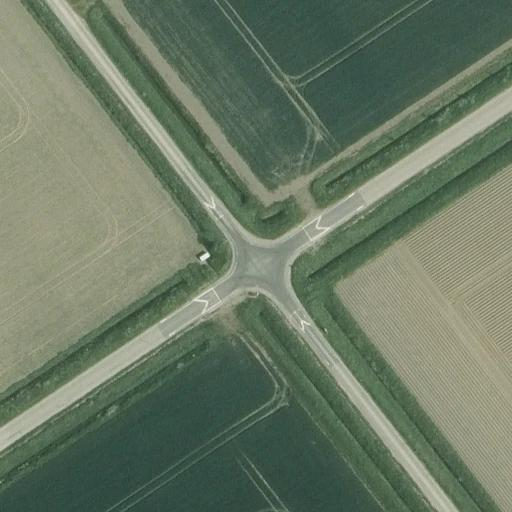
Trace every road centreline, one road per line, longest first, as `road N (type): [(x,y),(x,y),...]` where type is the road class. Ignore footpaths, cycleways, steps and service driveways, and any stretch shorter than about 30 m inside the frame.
road 1 (unclassified): [(259,268),(54,0)]
road 2 (unclassified): [(0,441),(259,268)]
road 3 (unclassified): [(446,511),(259,268)]
road 4 (unclassified): [(259,268),(511,98)]
